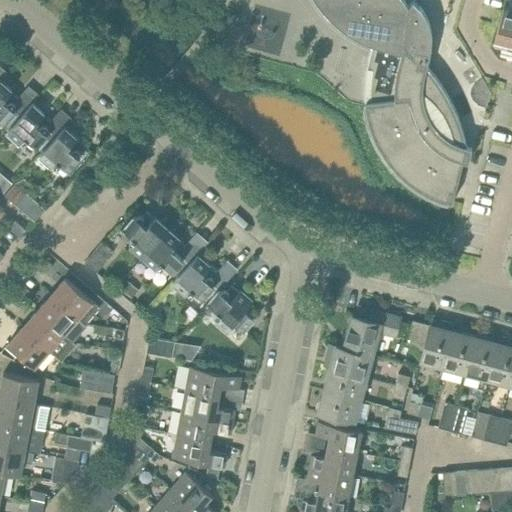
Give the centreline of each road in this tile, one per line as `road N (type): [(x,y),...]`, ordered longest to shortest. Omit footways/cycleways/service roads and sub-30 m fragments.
road 1 (residential): [(309,249),(30,13),(2,0)]
road 2 (residential): [(258,511),(309,249)]
road 3 (residential): [(309,249),(483,295)]
